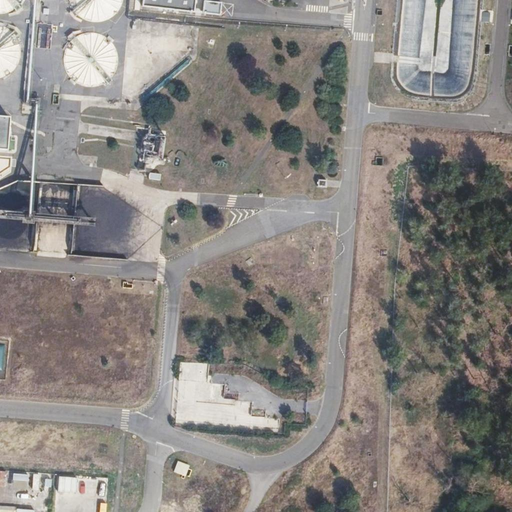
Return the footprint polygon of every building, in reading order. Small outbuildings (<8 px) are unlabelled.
[(0,0),(0,21),(2,22),(14,19),(23,11),(28,1),(28,0),(0,0)] [(69,0),(70,9),(75,20),(84,28),(96,31),(108,29),(119,23),(125,13),(128,1),(127,0),(69,0)] [(195,0),(143,0),(143,6),(194,11),(195,0)] [(221,3),(205,0),(203,12),(220,14),(221,3)] [(0,86),(7,85),(17,78),(23,68),(23,65),(24,56),(20,44),(12,35),(2,30),(0,30),(0,86)] [(163,44),(163,51),(188,51),(188,36),(153,36),(153,44),(163,44)] [(65,58),(65,63),(64,70),(68,82),(77,90),(88,95),(100,94),(111,89),(119,80),(122,68),(121,60),(120,56),(114,46),(104,39),(92,37),(80,40),(71,48),(65,58)] [(0,159),(13,161),(14,144),(9,143),(11,123),(0,121),(0,159)] [(141,157),(159,156),(158,134),(140,135),(141,157)] [(185,476),(189,465),(177,461),(172,472),(185,476)] [(27,481),(28,475),(12,473),(11,479),(27,481)]
